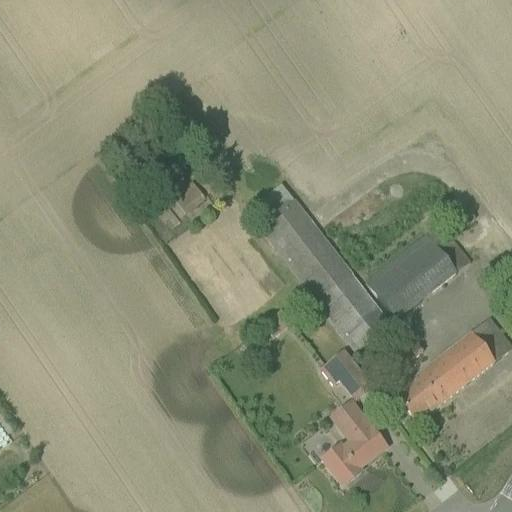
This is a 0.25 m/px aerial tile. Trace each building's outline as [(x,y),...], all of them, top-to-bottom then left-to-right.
[(249,210),(261,225),(255,229),(353,358),(390,329),(293,203),(291,204),(280,187),(249,210)] [(175,204),(185,217),(204,203),(194,190),(175,204)] [(438,213),(456,236),(475,221),(457,199),(438,213)] [(462,264),(462,256),(439,227),(424,239),(424,238),(363,286),(395,326),(465,270),(462,264)] [(261,328),(272,341),(291,326),(280,313),(261,328)] [(412,381),(414,385),(393,401),(414,428),(511,351),(511,350),(489,321),(412,381)] [(392,356),(403,370),(422,354),(406,334),(393,345),(397,351),(392,356)] [(332,388),(338,383),(355,403),(370,391),(342,355),(320,373),(332,388)] [(385,451),(350,406),(330,422),(349,445),(341,451),(339,448),(320,463),(341,490),(360,475),(358,472),(385,451)]
